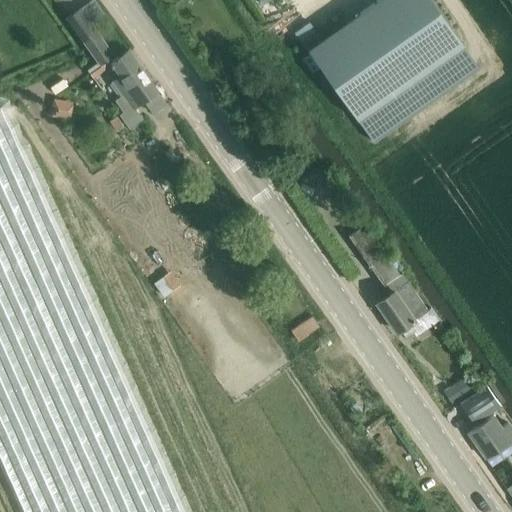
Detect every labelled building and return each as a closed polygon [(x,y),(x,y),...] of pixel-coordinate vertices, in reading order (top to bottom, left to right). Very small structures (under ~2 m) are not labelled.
[(464,43),(433,0),(373,0),(308,47),(358,118),(464,43)] [(120,93),(117,95),(117,100),(124,111),(129,107),(130,108),(143,98),(152,112),(166,102),(156,89),(157,89),(128,48),(118,56),(117,54),(114,56),(80,7),(68,16),(67,17),(78,33),(98,61),(88,69),(90,72),(101,65),(99,63),(107,57),(111,62),(109,63),(111,66),(113,64),(120,75),(112,81),(120,93)] [(66,88),(61,108),(81,113),(86,92),(66,88)] [(128,126),(138,119),(129,107),(120,114),(128,126)] [(329,187),(320,192),(329,208),(338,203),(329,187)] [(399,274),(364,223),(348,234),(383,284),(382,285),(387,293),(376,302),(396,331),(412,319),(428,308),(407,280),(401,272),(399,274)] [(298,340),(319,325),(312,316),(291,330),(298,340)] [(353,380),(364,373),(357,363),(346,369),(353,380)] [(477,365),(459,381),(469,392),(487,376),(477,365)] [(484,384),(459,401),(474,422),(499,405),(484,384)] [(501,427),(492,414),(467,431),(484,456),(511,436),(511,433),(505,424),(501,427)]
